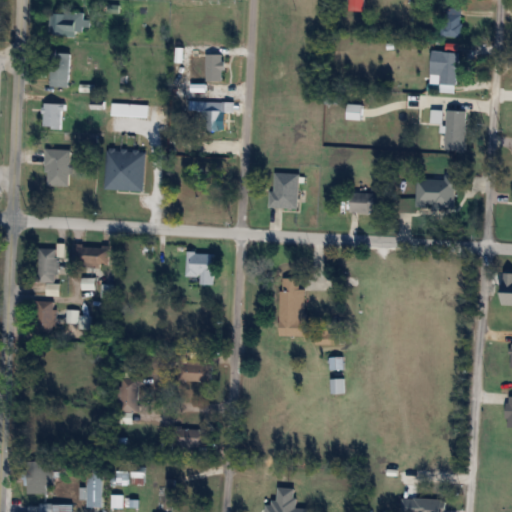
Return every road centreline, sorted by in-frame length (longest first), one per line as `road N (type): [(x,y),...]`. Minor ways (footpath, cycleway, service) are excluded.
road 1 (residential): [(0,215),(511,248)]
road 2 (tertiary): [(0,345),(18,0)]
road 3 (residential): [(221,511),(235,230)]
road 4 (residential): [(466,511),(485,247)]
road 5 (residential): [(485,247),(498,0)]
road 6 (residential): [(235,230),(249,0)]
